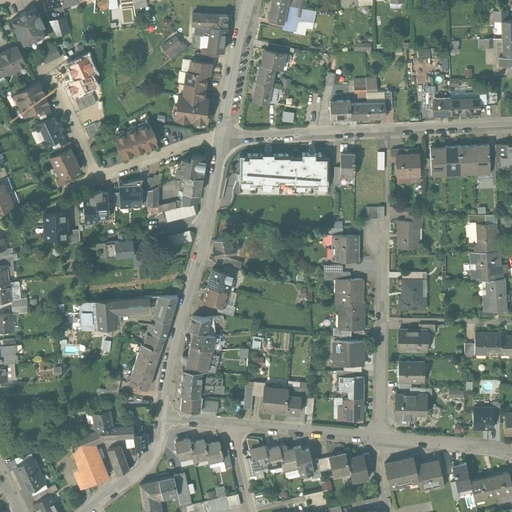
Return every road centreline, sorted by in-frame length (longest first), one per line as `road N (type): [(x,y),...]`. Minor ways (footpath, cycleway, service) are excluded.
road 1 (residential): [(160,419),(168,357),(224,139)]
road 2 (residential): [(224,139),(511,125)]
road 3 (residential): [(378,438),(377,239)]
road 4 (residential): [(230,425),(378,438)]
road 5 (residential): [(224,139),(251,0)]
road 6 (residential): [(378,438),(511,455)]
road 7 (residential): [(98,179),(224,139)]
road 8 (residential): [(87,511),(151,457),(160,419)]
